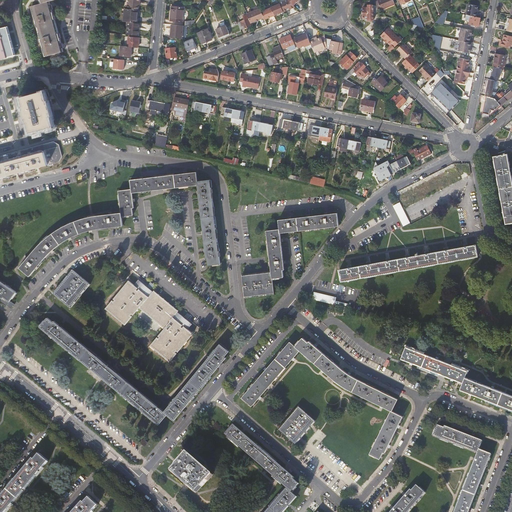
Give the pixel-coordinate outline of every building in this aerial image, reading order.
[(41,0),(42,3),(32,6),(45,56),(64,51),(50,1),(53,0),(41,0)] [(140,2),(140,0),(126,0),(128,1),(127,9),(138,10),(139,5),(139,2),(140,2)] [(286,0),(280,3),(283,12),(295,7),(294,5),(288,0),(286,0)] [(393,0),(378,0),(374,2),(376,6),(378,11),(395,4),(393,0)] [(276,5),(271,7),(274,16),(283,12),(280,3),(276,4),(276,5)] [(469,4),(467,15),(471,16),(477,17),(478,13),(477,13),(477,9),(478,6),(469,4)] [(373,13),(379,13),(378,11),(376,6),(374,6),(374,5),(368,5),(368,8),(363,7),(363,18),(368,18),(368,20),(374,20),(373,13)] [(184,7),(172,6),(170,21),(183,22),(184,7)] [(264,18),(265,19),(274,16),(271,7),(270,6),(266,8),(267,9),(262,12),(264,18)] [(137,23),(139,10),(138,10),(127,9),(125,9),(124,14),(123,21),(128,22),(137,23)] [(262,12),(261,9),(247,14),(251,23),(264,18),(262,12)] [(244,20),(238,22),(239,25),(241,30),(250,26),(251,28),(252,28),(251,23),(247,14),(242,16),(244,20)] [(479,27),(481,18),(477,17),(471,16),(469,25),(479,27)] [(138,35),(139,23),(137,23),(128,22),(126,34),(138,35)] [(179,39),(180,25),(172,24),(171,38),(179,39)] [(220,39),(229,35),(226,25),(216,29),(220,39)] [(0,28),(0,59),(14,55),(7,27),(0,28)] [(388,41),(387,41),(390,44),(392,43),(395,46),(402,39),(399,36),(398,37),(388,27),(381,35),(385,39),(388,41)] [(470,36),(471,30),(461,28),(458,40),(460,40),(469,42),(470,36)] [(208,29),(197,33),(202,44),(212,39),(210,35),(211,34),(210,31),(209,32),(208,29)] [(306,46),(311,44),(309,40),(306,33),(301,36),(300,34),(293,37),(298,48),(304,45),(306,46)] [(290,35),(280,39),(284,48),(294,44),(290,35)] [(501,41),(500,46),(510,48),(510,45),(511,45),(511,44),(511,36),(505,35),(503,42),(501,41)] [(128,36),(127,46),(132,47),(138,48),(139,37),(128,36)] [(314,37),(309,40),(311,44),(314,52),(325,47),(322,41),(320,37),(318,38),(315,39),(314,37)] [(193,38),(183,42),(187,51),(196,47),(193,38)] [(470,47),(471,43),(469,42),(460,40),(458,51),(469,53),(470,47)] [(343,44),(331,41),(330,50),(333,50),(333,53),(341,54),(343,44)] [(396,49),(406,59),(410,54),(413,52),(403,42),(396,49)] [(278,56),(283,54),(279,45),(272,49),(274,54),(267,57),(270,66),(274,64),(274,65),(278,63),(276,59),(278,58),(277,56),(278,56)] [(131,57),(132,47),(127,46),(120,46),(119,55),(131,57)] [(176,47),(165,49),(167,58),(177,57),(176,47)] [(252,50),(241,54),(245,64),(256,60),(252,50)] [(357,58),(351,51),(340,62),(348,69),(354,63),(353,62),(357,58)] [(495,53),(493,66),(494,67),(502,68),(503,69),(506,55),(495,53)] [(418,62),(410,54),(406,59),(402,62),(410,70),(412,72),(420,64),(418,62)] [(469,60),(459,58),(457,70),(454,82),(464,84),(465,80),(467,80),(467,76),(468,77),(469,72),(470,68),(469,67),(470,64),(469,64),(469,60)] [(124,60),(114,59),(113,69),(123,70),(124,60)] [(361,63),(359,61),(343,78),(346,80),(353,73),(356,75),(357,74),(359,77),(360,76),(362,78),(363,77),(367,73),(368,74),(369,75),(371,74),(368,72),(369,71),(365,67),(366,66),(362,62),(361,63)] [(423,76),(428,81),(436,74),(430,68),(431,67),(426,62),(419,70),(423,74),(424,75),(423,76)] [(285,74),(287,67),(283,68),(282,73),(273,71),(271,81),(279,82),(280,79),(282,79),(283,73),(285,74)] [(502,68),(494,67),(492,76),(491,76),(490,80),(495,80),(498,81),(499,77),(500,78),(502,68)] [(203,78),(218,81),(219,74),(217,69),(214,70),(210,69),(209,71),(205,70),(203,78)] [(236,73),(223,70),(221,79),(234,81),(236,73)] [(308,83),(323,86),(323,81),(324,77),(325,74),(324,74),(314,72),(313,74),(312,77),(310,76),(308,83)] [(246,74),(242,73),(240,82),(244,82),(243,86),(258,89),(260,79),(246,76),(246,74)] [(389,83),(380,74),(372,82),(381,91),(389,83)] [(288,92),(297,94),(299,83),(304,84),(305,76),(301,75),(300,78),(299,78),(297,79),(296,79),(296,78),(292,77),(292,79),(291,81),(290,81),(290,85),(288,84),(287,89),(289,89),(288,92)] [(352,88),(354,84),(346,80),(343,78),(342,80),(345,81),(342,87),(349,91),(348,96),(357,97),(359,90),(352,88)] [(492,93),(495,80),(490,80),(489,79),(486,96),(487,96),(495,98),(496,94),(492,93)] [(450,109),(459,100),(441,82),(432,91),(450,109)] [(338,89),(326,87),(324,97),(336,99),(338,89)] [(497,97),(495,99),(501,105),(501,106),(511,97),(511,91),(510,89),(504,94),(502,91),(500,93),(499,92),(496,95),(497,97)] [(44,91),(24,96),(23,95),(18,96),(17,98),(16,99),(16,100),(18,100),(18,101),(17,101),(17,102),(17,103),(19,103),(19,104),(17,105),(17,106),(17,108),(19,108),(20,108),(20,109),(20,110),(24,124),(29,122),(32,132),(53,126),(51,117),(52,117),(51,113),(52,113),(49,104),(48,104),(47,100),(46,100),(44,91)] [(450,109),(432,91),(431,92),(450,111),(460,101),(459,100),(450,109)] [(398,97),(393,102),(400,108),(407,100),(401,94),(398,97)] [(494,110),(501,105),(495,99),(495,98),(487,96),(483,113),(489,114),(490,109),(494,110)] [(189,100),(175,97),(173,103),(176,104),(175,108),(187,110),(189,100)] [(151,114),(156,115),(159,101),(147,99),(146,108),(152,109),(151,114)] [(112,100),(110,113),(123,116),(125,102),(112,100)] [(132,100),(130,111),(140,113),(142,101),(132,100)] [(374,102),(363,100),(361,109),(372,112),(374,102)] [(171,104),(159,101),(156,115),(161,117),(162,112),(169,113),(171,104)] [(195,110),(202,112),(204,103),(193,101),(191,112),(195,113),(195,110)] [(215,105),(204,103),(202,112),(213,114),(215,105)] [(412,105),(411,104),(404,110),(404,114),(407,115),(410,110),(409,109),(411,107),(411,106),(412,105)] [(221,115),(232,118),(234,109),(222,107),(221,115)] [(244,111),(234,109),(232,118),(231,122),(236,123),(237,122),(242,123),(244,111)] [(421,114),(413,112),(411,121),(419,123),(421,114)] [(280,127),(290,129),(292,121),(281,118),(280,127)] [(255,134),(259,135),(260,131),(261,122),(250,120),(248,131),(252,131),(252,130),(255,130),(255,134)] [(303,123),(292,120),(292,121),(290,129),(302,131),(303,123)] [(273,125),(261,122),(260,131),(268,133),(267,135),(271,135),(273,125)] [(308,136),(319,138),(321,127),(310,124),(308,136)] [(333,129),(321,127),(319,138),(330,140),(333,129)] [(165,136),(155,135),(153,145),(162,148),(165,136)] [(371,145),(379,147),(381,139),(369,136),(366,150),(370,151),(371,145)] [(339,151),(347,152),(347,149),(349,140),(339,138),(337,147),(340,147),(339,151)] [(392,141),(381,139),(379,147),(385,148),(384,151),(389,152),(392,141)] [(361,143),(349,140),(347,149),(355,151),(354,153),(359,154),(361,143)] [(53,142),(3,156),(0,156),(0,177),(44,166),(48,165),(59,161),(62,156),(59,145),(53,142)] [(416,148),(413,150),(418,160),(420,158),(421,159),(431,154),(427,145),(417,150),(416,148)] [(511,177),(511,170),(508,154),(506,154),(506,153),(504,153),(504,154),(494,156),(506,224),(511,222),(511,177)] [(407,156),(397,161),(401,169),(411,164),(407,156)] [(381,181),(392,175),(391,174),(387,166),(389,165),(388,164),(389,163),(388,161),(377,166),(376,172),(381,181)] [(391,174),(401,169),(397,161),(390,165),(389,163),(388,164),(389,165),(387,166),(391,174)] [(455,168),(397,197),(401,205),(403,209),(461,179),(455,168)] [(131,188),(131,191),(154,188),(198,182),(197,179),(196,170),(152,175),(130,178),(131,188)] [(308,178),(285,173),(284,177),(307,182),(308,178)] [(323,179),(309,175),(307,182),(321,185),(322,183),(322,182),(323,179)] [(197,179),(198,182),(206,257),(209,257),(209,264),(221,263),(211,177),(197,179)] [(134,207),(131,191),(131,188),(119,189),(122,212),(122,216),(133,215),(132,207),(134,207)] [(123,225),(122,216),(122,212),(110,214),(99,215),(93,216),(87,217),(79,219),(72,222),(68,224),(62,227),(54,232),(49,236),(43,241),(38,246),(31,254),(26,261),(20,267),(30,276),(34,271),(41,263),(45,258),(49,254),(54,249),(57,246),(62,243),(68,239),(73,236),(78,234),(84,232),(89,231),(94,229),(99,228),(102,228),(114,226),(123,225)] [(279,220),(280,229),(280,233),(339,226),(338,213),(279,220)] [(267,231),(272,272),(273,278),(284,277),(283,270),(285,269),(280,233),(280,229),(267,231)] [(339,270),(342,282),(478,256),(476,244),(466,246),(446,250),(427,253),(408,257),(388,260),(369,264),(349,268),(339,270)] [(55,293),(70,306),(89,283),(73,270),(55,293)] [(273,278),(272,272),(243,276),(245,296),(274,293),(273,278)] [(4,297),(10,301),(16,292),(0,279),(0,296),(3,298),(4,297)] [(178,310),(154,290),(153,291),(140,281),(136,286),(134,284),(129,280),(114,298),(115,300),(114,301),(112,300),(106,308),(125,324),(132,316),(130,315),(132,313),(133,314),(139,307),(164,328),(158,335),(160,337),(159,338),(157,337),(151,345),(170,361),(177,353),(175,352),(177,350),(178,352),(193,334),(188,329),(186,328),(191,323),(177,312),(178,310)] [(314,291),(313,299),(335,304),(337,297),(314,291)] [(14,304),(10,301),(4,297),(3,298),(0,296),(0,301),(6,306),(7,305),(11,308),(14,304)] [(159,424),(167,414),(165,412),(146,396),(145,396),(55,321),(53,322),(48,317),(41,326),(159,424)] [(349,390),(391,410),(392,411),(398,399),(373,387),(352,376),(343,370),(336,364),(310,341),(308,342),(303,337),(296,346),(300,350),(332,378),(337,382),(342,385),(349,390)] [(300,350),(296,346),(290,341),(242,397),(252,406),(300,350)] [(220,344),(165,412),(167,414),(174,420),(226,357),(225,356),(229,351),(220,344)] [(401,359),(463,383),(465,377),(468,371),(406,347),(401,359)] [(511,395),(465,377),(463,383),(460,390),(511,409),(511,395)] [(299,407),(280,429),(295,442),(300,437),(311,423),(315,420),(299,407)] [(392,411),(391,410),(370,453),(380,458),(383,452),(385,453),(403,416),(392,411)] [(287,488),(292,492),(299,484),(294,479),(295,477),(234,424),(225,434),(287,488)] [(433,436),(478,453),(479,450),(482,441),(445,426),(444,428),(437,425),(433,436)] [(468,511),(491,455),(479,450),(478,453),(454,511),(468,511)] [(188,485),(197,492),(202,487),(213,474),(188,452),(177,464),(177,465),(172,471),(188,485)] [(33,459),(0,498),(0,511),(5,511),(48,461),(39,454),(34,460),(33,459)] [(411,490),(391,511),(408,511),(425,493),(417,485),(412,491),(411,490)] [(283,511),(297,497),(292,492),(287,488),(266,511),(283,511)] [(74,511),(91,511),(98,505),(89,497),(84,503),(83,502),(74,511)]
